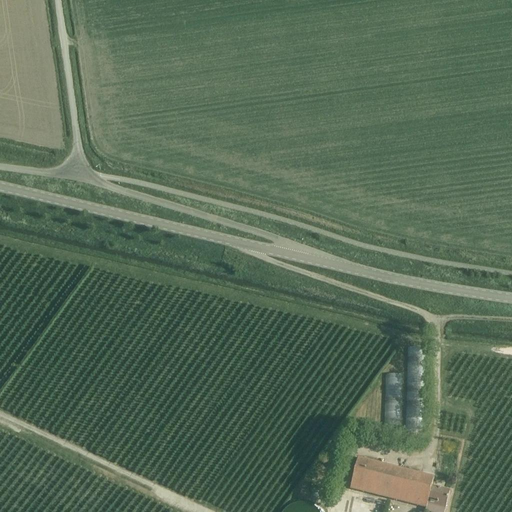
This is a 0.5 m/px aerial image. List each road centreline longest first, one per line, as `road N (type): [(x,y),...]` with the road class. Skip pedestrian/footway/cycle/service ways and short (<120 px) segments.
road 1 (tertiary): [(314,260),(0,186)]
road 2 (tertiary): [(314,260),(236,225),(80,178)]
road 3 (tertiary): [(511,297),(314,260)]
road 4 (unclassified): [(80,178),(57,0)]
